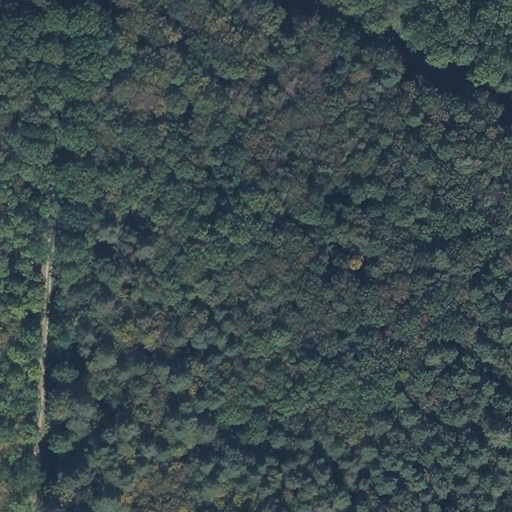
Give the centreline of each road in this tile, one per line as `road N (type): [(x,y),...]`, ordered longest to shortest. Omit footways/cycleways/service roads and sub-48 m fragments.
road 1 (track): [(71,0),(27,511)]
road 2 (tertiary): [(311,0),(511,109)]
